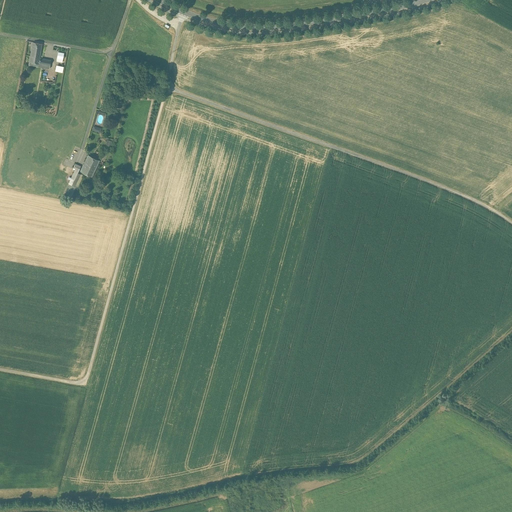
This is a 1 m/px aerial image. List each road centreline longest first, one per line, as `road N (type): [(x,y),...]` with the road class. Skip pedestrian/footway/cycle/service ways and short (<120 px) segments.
road 1 (unclassified): [(166,87),(88,376),(75,382),(0,369)]
road 2 (unclassified): [(511,221),(474,197),(166,87)]
road 3 (tertiary): [(184,13),(265,28),(423,0)]
road 4 (residential): [(0,34),(110,49),(130,0)]
